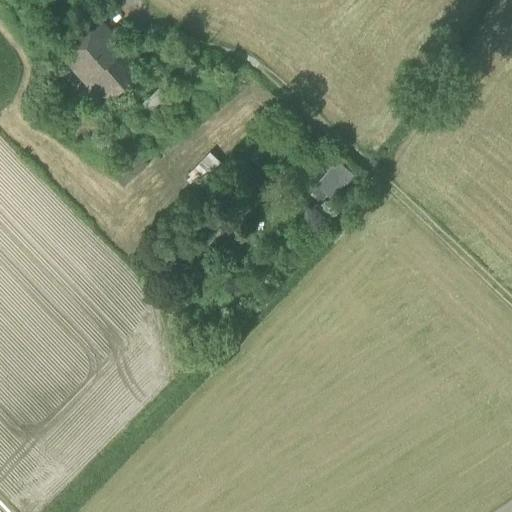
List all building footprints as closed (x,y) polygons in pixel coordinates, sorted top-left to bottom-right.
[(91,81),(93,80),(91,78),(123,48),(100,24),(66,56),(91,81)] [(142,68),(123,48),(91,78),(93,80),(110,98),(142,68)] [(81,91),(98,109),(110,98),(93,80),(91,81),(81,91)] [(158,82),(136,102),(153,120),(175,99),(158,82)] [(289,132),(280,123),(247,156),(257,166),(289,132)] [(334,201),(355,175),(337,160),(316,186),(334,201)] [(123,183),(136,174),(128,164),(115,173),(123,183)]
